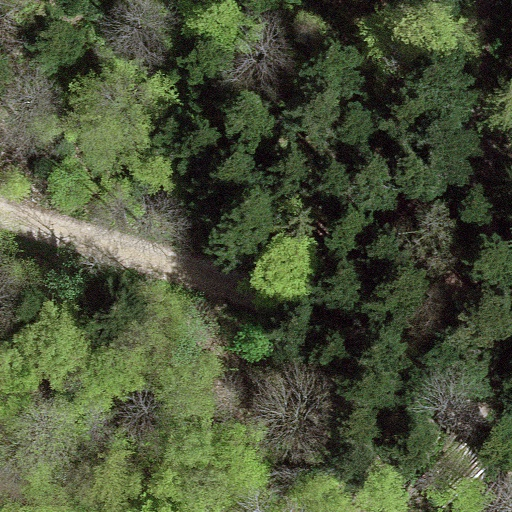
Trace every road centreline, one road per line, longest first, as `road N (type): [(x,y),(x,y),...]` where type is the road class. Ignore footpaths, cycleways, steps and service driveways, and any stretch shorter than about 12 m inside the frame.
road 1 (track): [(511,391),(0,225)]
road 2 (track): [(511,258),(468,152),(479,0)]
